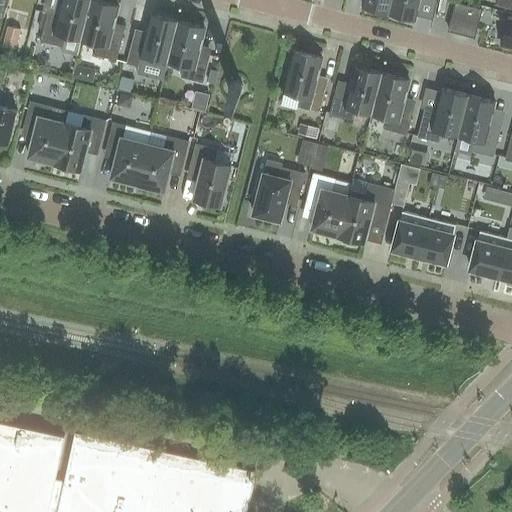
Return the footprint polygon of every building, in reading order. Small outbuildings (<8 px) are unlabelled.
[(9,0),(0,0),(0,16),(5,18),(9,0)] [(63,0),(61,10),(49,7),(48,12),(41,42),(62,47),(65,35),(82,39),(91,0),(63,0)] [(118,6),(96,0),(91,0),(82,39),(97,43),(94,55),(117,61),(126,26),(114,23),(118,6)] [(364,0),(363,5),(389,12),(391,0),(364,0)] [(391,0),(389,12),(415,18),(415,15),(419,0),(391,0)] [(454,2),(448,27),(475,34),(481,9),(454,2)] [(140,59),(167,66),(168,61),(178,20),(152,13),(146,37),(134,34),(126,63),(138,66),(140,59)] [(511,16),(508,16),(501,43),(511,45),(511,16)] [(181,77),(203,82),(210,53),(198,50),(204,27),(178,20),(168,61),(184,65),(181,77)] [(8,27),(4,45),(15,48),(20,30),(8,27)] [(294,51),(284,91),(303,97),(301,107),(318,112),(326,83),(316,80),(321,58),(294,51)] [(382,73),(356,66),(350,89),(337,86),(330,115),(353,121),(356,109),(372,114),(374,108),(382,73)] [(0,140),(10,143),(18,111),(0,106),(0,96),(1,96),(3,88),(0,84),(0,83),(0,82),(3,83),(6,72),(0,70),(0,140)] [(211,70),(208,81),(213,82),(216,71),(211,70)] [(387,124),(409,130),(416,100),(405,97),(409,80),(382,73),(374,108),(390,112),(387,124)] [(122,77),(119,88),(131,91),(134,80),(122,77)] [(100,98),(115,102),(118,92),(103,88),(100,98)] [(468,94),(442,88),(438,105),(436,111),(425,108),(417,137),(439,142),(442,131),(458,135),(468,94)] [(121,94),(119,104),(125,106),(130,103),(131,97),(121,94)] [(468,94),(458,135),(474,140),(472,150),(493,156),(501,127),(489,124),(493,108),(495,101),(468,94)] [(55,164),(65,123),(49,119),(52,107),(30,102),(23,131),(34,134),(29,157),(55,164)] [(99,150),(106,121),(84,115),(81,127),(65,123),(55,164),(81,170),(87,147),(99,150)] [(132,183),(143,143),(123,138),(126,126),(113,123),(105,152),(117,155),(111,178),(132,183)] [(308,127),(305,135),(317,138),(319,129),(308,127)] [(170,168),(182,171),(189,142),(167,137),(164,148),(143,143),(132,183),(164,191),(170,168)] [(195,146),(188,172),(200,175),(194,199),(222,205),(232,164),(214,160),(216,151),(195,146)] [(395,190),(391,204),(404,207),(410,184),(414,168),(401,164),(395,190)] [(264,173),(253,214),(280,221),(286,197),(298,200),(304,177),(292,173),(290,180),(264,173)] [(313,174),(306,203),(318,206),(312,229),(339,236),(349,195),(332,191),(335,180),(313,174)] [(432,174),(429,185),(437,187),(439,176),(432,174)] [(439,176),(437,187),(444,189),(447,178),(439,176)] [(391,204),(395,190),(369,183),(366,195),(350,191),(349,195),(339,236),(365,242),(371,219),(386,222),(391,204)] [(511,193),(486,187),(483,200),(511,206),(511,193)] [(429,217),(402,210),(392,249),(419,256),(429,217)] [(429,217),(419,256),(446,262),(456,224),(429,217)] [(496,275),(497,275),(506,237),(479,230),(479,231),(470,269),(496,275)] [(506,237),(497,275),(511,279),(511,238),(508,238),(506,237)] [(247,511),(257,471),(75,432),(64,481),(56,479),(65,436),(0,421),(0,511),(247,511)]
